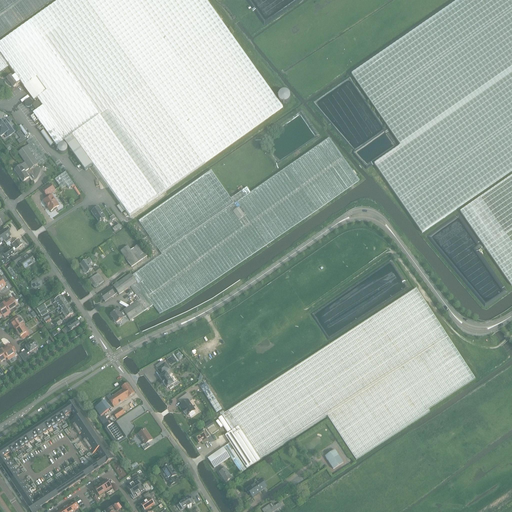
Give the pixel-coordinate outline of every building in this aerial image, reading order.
[(0,0),(0,40),(0,41),(0,40),(0,38),(52,0),(0,0)] [(57,147),(64,142),(225,27),(206,0),(60,0),(4,41),(0,43),(0,72),(0,73),(9,67),(15,74),(20,82),(31,97),(34,101),(36,102),(37,101),(38,100),(43,107),(33,114),(57,147)] [(511,0),(459,0),(352,75),(401,146),(374,164),(422,233),(511,171),(511,0)] [(225,27),(64,142),(85,171),(93,165),(130,217),(283,108),(225,27)] [(20,82),(15,74),(12,76),(11,75),(7,79),(7,80),(6,81),(9,84),(10,84),(13,88),(18,85),(17,84),(20,82)] [(0,136),(1,137),(6,134),(8,137),(14,133),(5,121),(0,124),(0,136)] [(19,128),(25,136),(28,134),(22,125),(19,128)] [(20,131),(16,133),(21,139),(17,141),(20,144),(23,142),(26,139),(20,131)] [(50,145),(53,143),(45,131),(42,134),(50,145)] [(39,166),(47,160),(32,138),(26,142),(29,145),(18,153),(25,162),(14,170),(23,182),(29,178),(25,172),(29,169),(30,170),(38,164),(39,166)] [(131,274),(111,289),(115,295),(118,293),(119,295),(130,287),(140,300),(120,313),(123,318),(127,316),(130,321),(144,311),(153,305),(160,314),(180,304),(259,250),(359,181),(329,138),(255,190),(251,193),(247,188),(231,199),(211,171),(139,222),(162,255),(137,272),(132,276),(131,274)] [(71,187),(72,188),(75,187),(74,185),(66,172),(55,180),(60,188),(65,184),(69,189),(71,187)] [(511,175),(460,212),(511,286),(511,285),(511,175)] [(54,211),(55,211),(57,210),(57,209),(56,208),(59,206),(52,196),(50,194),(55,191),(51,185),(42,190),(47,196),(49,198),(44,201),(47,205),(48,207),(48,208),(51,212),(53,210),(54,211)] [(98,207),(91,212),(95,218),(96,218),(99,222),(105,218),(98,207)] [(0,243),(10,236),(6,229),(0,233),(0,243)] [(10,248),(3,253),(7,259),(14,254),(13,252),(22,245),(18,240),(15,242),(14,241),(13,242),(13,243),(12,244),(14,248),(11,250),(10,248)] [(128,246),(121,251),(132,267),(147,256),(145,253),(144,253),(138,245),(131,251),(128,246)] [(35,263),(34,262),(34,261),(33,259),(32,259),(31,258),(29,255),(21,260),(18,256),(12,261),(15,265),(17,264),(20,269),(22,267),(25,270),(35,263)] [(80,265),(86,274),(93,270),(90,265),(92,262),(89,259),(86,261),(86,260),(80,265)] [(95,289),(104,282),(98,274),(89,280),(95,289)] [(42,286),(41,281),(37,279),(31,283),(33,286),(31,288),(36,290),(42,286)] [(110,288),(100,295),(105,302),(115,295),(111,289),(110,288)] [(430,412),(428,409),(475,379),(416,289),(369,319),(221,416),(232,431),(225,436),(230,443),(208,458),(215,468),(230,458),(225,451),(226,450),(241,474),(247,470),(231,447),(232,446),(247,469),(327,416),(356,460),(430,412)] [(54,305),(64,299),(61,296),(54,301),(55,303),(53,304),(54,305)] [(15,302),(13,303),(10,299),(4,304),(10,314),(10,313),(9,312),(15,307),(18,305),(15,302)] [(58,308),(66,303),(64,299),(54,305),(55,307),(57,306),(58,308)] [(58,313),(59,313),(68,307),(66,303),(58,308),(59,310),(56,312),(58,313)] [(10,314),(4,304),(0,306),(0,316),(2,315),(2,316),(5,314),(6,316),(10,314)] [(44,304),(37,309),(40,314),(47,309),(44,304)] [(62,321),(73,314),(70,310),(62,315),(60,316),(62,321)] [(118,310),(110,315),(116,323),(123,318),(120,313),(118,310)] [(24,326),(19,319),(18,316),(15,319),(16,321),(11,324),(16,331),(24,326)] [(70,331),(79,325),(76,320),(72,323),(72,322),(67,325),(67,326),(67,327),(65,328),(68,333),(70,331)] [(30,335),(24,326),(16,331),(20,337),(25,334),(27,337),(30,335)] [(29,353),(37,347),(36,345),(37,345),(35,341),(34,342),(34,341),(25,347),(27,350),(25,352),(25,351),(22,353),(25,358),(28,356),(27,354),(29,353)] [(13,348),(11,350),(8,346),(2,350),(8,360),(15,356),(13,353),(16,351),(13,348)] [(8,360),(2,350),(0,351),(0,361),(0,363),(7,358),(8,360)] [(172,374),(169,370),(165,364),(157,369),(161,375),(162,375),(163,376),(160,378),(163,382),(162,382),(164,385),(164,384),(167,388),(169,387),(170,389),(174,387),(172,385),(174,384),(173,382),(168,376),(172,374)] [(114,408),(135,394),(128,383),(121,388),(123,390),(112,397),(110,394),(106,397),(114,408)] [(201,387),(216,412),(222,409),(206,384),(201,387)] [(188,394),(179,400),(182,405),(181,406),(183,409),(184,411),(183,412),(186,416),(187,415),(188,416),(189,415),(191,417),(196,414),(194,412),(195,411),(194,409),(189,403),(193,401),(189,395),(188,394)] [(82,411),(75,401),(61,410),(66,418),(65,416),(72,412),(74,416),(82,411)] [(111,409),(105,401),(95,408),(101,416),(111,409)] [(122,408),(113,414),(117,419),(125,414),(122,408)] [(66,418),(61,410),(56,413),(61,421),(66,418)] [(107,449),(82,411),(74,416),(76,419),(71,422),(83,440),(92,454),(97,451),(99,454),(107,449)] [(61,421),(56,413),(52,416),(57,424),(61,421)] [(57,424),(52,416),(47,419),(52,427),(57,424)] [(52,427),(47,419),(43,422),(48,430),(52,427)] [(212,420),(205,425),(208,429),(214,424),(212,420)] [(48,430),(43,422),(38,425),(43,433),(48,430)] [(116,422),(105,429),(115,445),(126,437),(116,422)] [(43,433),(38,425),(34,428),(39,436),(43,433)] [(39,436),(34,428),(29,431),(34,439),(39,436)] [(209,437),(209,436),(204,429),(194,436),(197,441),(197,442),(198,443),(199,443),(199,444),(201,442),(203,445),(204,444),(208,441),(207,439),(209,437)] [(148,443),(152,440),(150,436),(149,437),(145,431),(146,430),(145,430),(143,431),(142,431),(140,432),(140,433),(138,435),(145,444),(141,446),(144,450),(150,446),(148,443)] [(34,439),(29,431),(25,434),(30,442),(34,439)] [(30,442),(25,434),(20,437),(25,445),(30,442)] [(25,445),(20,437),(16,440),(21,448),(25,445)] [(21,448),(16,440),(11,443),(16,451),(21,448)] [(16,451),(11,443),(7,446),(12,454),(16,451)] [(8,463),(3,456),(10,452),(12,454),(7,446),(0,450),(0,464),(2,467),(10,462),(8,463)] [(114,459),(107,449),(99,454),(102,458),(95,462),(94,460),(99,468),(114,459)] [(335,450),(325,457),(333,470),(344,463),(335,450)] [(99,468),(94,460),(89,463),(95,471),(99,468)] [(5,472),(13,466),(10,462),(2,467),(5,472)] [(95,471),(89,463),(85,466),(90,474),(95,471)] [(164,473),(161,475),(164,480),(167,478),(168,480),(167,481),(170,486),(176,483),(173,478),(177,475),(176,475),(170,465),(162,470),(164,473)] [(8,476),(16,471),(13,466),(5,472),(8,476)] [(88,476),(90,474),(85,466),(82,468),(76,472),(81,480),(88,476)] [(222,471),(219,473),(226,483),(231,479),(225,469),(222,466),(220,467),(222,471)] [(18,476),(19,476),(16,471),(8,476),(13,483),(15,486),(21,482),(19,479),(18,476)] [(81,480),(76,472),(71,475),(77,483),(81,480)] [(77,483),(71,475),(67,478),(72,486),(77,483)] [(72,486),(67,478),(63,481),(68,489),(72,486)] [(259,482),(248,490),(253,497),(267,488),(262,480),(259,482)] [(18,491),(26,485),(23,481),(21,482),(15,486),(18,491)] [(68,489),(63,481),(58,484),(63,492),(68,489)] [(112,488),(107,481),(101,485),(106,493),(107,494),(113,490),(112,488)] [(131,493),(140,487),(137,481),(133,483),(130,485),(130,486),(127,488),(131,493)] [(63,492),(58,484),(54,487),(59,495),(63,492)] [(21,495),(29,490),(26,485),(18,491),(21,495)] [(106,493),(101,485),(95,489),(100,497),(106,493)] [(141,495),(146,491),(142,486),(140,487),(131,493),(132,495),(130,496),(133,500),(138,497),(141,495)] [(59,495),(54,487),(49,490),(54,498),(59,495)] [(24,500),(32,494),(29,490),(21,495),(24,500)] [(54,498),(49,490),(45,493),(50,501),(54,498)] [(50,501),(45,493),(40,496),(45,504),(50,501)] [(40,508),(45,504),(40,496),(41,498),(34,503),(30,496),(32,495),(32,494),(24,500),(31,511),(37,511),(41,509),(40,508)] [(192,506),(191,505),(194,503),(190,497),(177,506),(181,511),(187,507),(188,508),(192,506)] [(147,510),(156,504),(152,499),(152,498),(141,505),(145,511),(147,510)] [(74,511),(79,509),(75,502),(69,505),(73,511),(74,511)] [(116,504),(114,506),(117,511),(120,509),(122,508),(119,503),(116,505),(116,504)] [(269,505),(262,510),(263,511),(285,511),(286,511),(280,503),(271,508),(269,505)]
